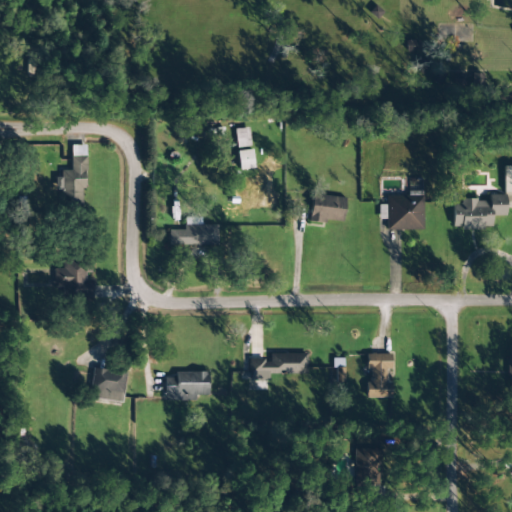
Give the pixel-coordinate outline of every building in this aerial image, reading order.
[(236,148),(250,146),(248,128),(234,129),(236,148)] [(70,145),(70,170),(60,170),(60,199),(84,199),(84,145),(70,145)] [(239,170),(253,169),(251,150),(237,151),(239,170)] [(511,166),(502,166),(503,193),(511,192),(511,166)] [(344,197),(310,195),(309,221),(343,223),(344,197)] [(422,195),(386,195),(385,230),(422,230),(422,195)] [(505,216),(505,195),(488,195),(488,200),(460,200),(460,204),(451,204),(452,228),(491,228),(491,216),(505,216)] [(216,225),(201,225),(201,217),(184,218),(184,230),(167,230),(168,246),(217,245),(216,225)] [(89,297),(89,272),(91,272),(91,261),(62,261),(62,269),(52,269),(52,285),(62,285),(62,296),(89,297)] [(306,374),(306,354),(269,354),(269,360),(248,360),(248,390),(267,389),(267,374),(306,374)] [(390,354),(365,354),(365,369),(366,369),(367,396),(388,395),(388,370),(390,370),(390,354)] [(343,381),(343,358),(334,359),(334,382),(343,381)] [(122,402),(125,372),(92,368),(89,399),(122,402)] [(163,401),(195,400),(195,396),(208,395),(207,372),(174,373),(174,378),(163,378),(163,401)] [(379,449),(354,449),(355,485),(366,485),(367,503),(380,503),(379,449)]
